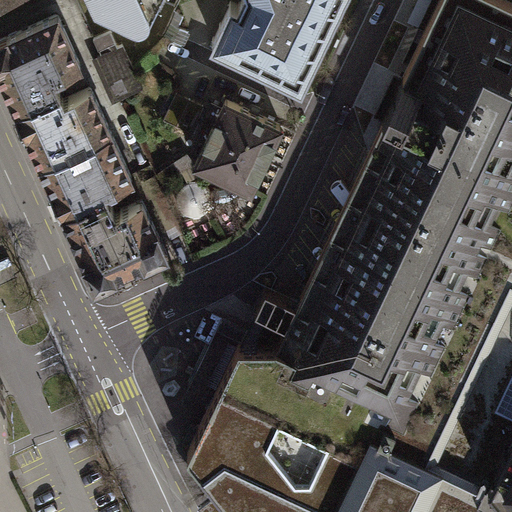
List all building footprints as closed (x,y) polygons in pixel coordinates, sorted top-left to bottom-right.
[(90,0),(92,5),(124,20),(125,24),(128,27),(131,28),(135,28),(139,27),(143,24),(145,21),(155,0),(90,0)] [(511,511),(511,4),(503,0),(430,0),(355,156),(278,323),(268,343),(239,345),(189,458),(227,511),(511,511)] [(227,0),(210,37),(302,81),(340,0),(227,0)] [(0,75),(14,108),(73,83),(68,71),(85,64),(59,5),(0,29),(0,75)] [(97,42),(117,87),(135,80),(115,35),(97,42)] [(73,83),(14,108),(36,161),(110,130),(91,83),(76,89),(73,83)] [(191,132),(203,107),(178,95),(166,120),(191,132)] [(198,160),(255,188),(282,131),(225,104),(198,160)] [(36,161),(61,218),(118,193),(116,188),(132,181),(110,130),(36,161)] [(125,209),(118,193),(61,218),(84,273),(158,241),(142,202),(125,209)] [(186,326),(178,355),(206,363),(214,334),(186,326)]
